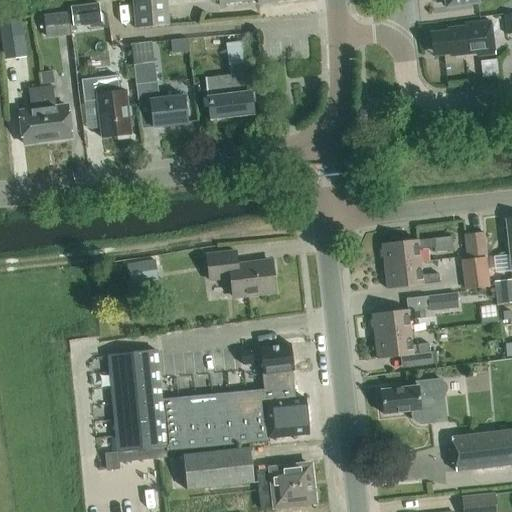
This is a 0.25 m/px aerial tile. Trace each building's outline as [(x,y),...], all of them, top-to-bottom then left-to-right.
[(169,26),(166,0),(132,0),(134,28),(169,26)] [(98,4),(70,7),(72,26),(100,22),(98,4)] [(67,12),(43,15),(46,39),(70,36),(67,12)] [(511,13),(503,15),(505,35),(511,33),(511,13)] [(26,58),(21,18),(0,20),(0,30),(4,60),(26,58)] [(478,56),(494,54),(490,21),(464,24),(465,27),(447,29),(447,31),(430,33),(433,56),(450,55),(450,57),(469,55),(469,52),(477,51),(478,56)] [(133,65),(135,85),(138,106),(150,105),(153,128),(187,124),(184,96),(159,99),(154,62),(133,65)] [(204,78),(206,87),(210,122),(253,116),(250,91),(249,91),(246,65),(229,67),(230,75),(204,78)] [(52,85),(51,75),(40,76),(41,87),(52,85)] [(102,138),(131,135),(125,91),(119,92),(117,76),(81,80),(84,102),(97,101),(102,138)] [(40,88),(47,141),(71,138),(67,106),(55,108),(52,86),(40,88)] [(47,141),(40,88),(28,89),(31,111),(19,112),(23,144),(47,141)] [(467,257),(486,255),(484,233),(464,235),(467,257)] [(384,258),(385,267),(422,263),(420,251),(436,249),(436,253),(453,251),(451,238),(382,246),(383,250),(380,251),(381,258),(384,258)] [(233,297),(275,292),(271,262),(237,266),(235,252),(206,255),(209,281),(230,278),(233,297)] [(486,257),(460,260),(464,290),(490,287),(486,257)] [(154,260),(126,265),(129,285),(157,280),(154,260)] [(422,263),(385,267),(388,290),(440,284),(437,273),(423,275),(422,263)] [(511,288),(511,280),(493,282),(496,305),(511,302),(511,288)] [(427,297),(428,312),(457,309),(455,293),(427,297)] [(373,328),(374,337),(412,332),(411,320),(425,319),(424,310),(372,316),(373,321),(370,321),(371,329),(373,328)] [(412,332),(374,337),(377,360),(400,357),(402,369),(438,365),(436,352),(430,353),(429,345),(414,346),(412,332)] [(259,338),(240,341),(242,364),(261,363),(262,373),(292,371),(290,345),(260,348),(259,338)] [(156,351),(108,357),(109,373),(158,367),(156,351)] [(158,367),(109,373),(111,389),(159,384),(158,367)] [(262,375),(260,375),(262,390),(263,390),(268,442),(269,442),(269,439),(309,435),(305,395),(296,395),(293,371),(292,371),(262,373),(262,375)] [(416,383),(416,387),(381,391),(383,415),(411,412),(412,418),(416,422),(423,424),(445,421),(443,395),(445,390),(445,385),(441,381),(441,380),(416,383)] [(159,384),(111,389),(113,405),(160,399),(159,384)] [(262,390),(246,392),(251,444),(268,442),(263,390),(262,390)] [(246,392),(229,393),(234,446),(251,444),(246,392)] [(229,393),(212,395),(217,447),(234,446),(229,393)] [(212,395),(195,396),(200,449),(217,447),(212,395)] [(195,396),(178,398),(183,451),(200,449),(195,396)] [(178,398),(160,399),(162,415),(164,431),(165,448),(166,453),(183,451),(178,398)] [(160,399),(113,405),(114,420),(162,415),(160,399)] [(162,415),(114,420),(116,436),(164,431),(162,415)] [(455,471),(511,464),(511,429),(451,437),(455,471)] [(164,431),(116,436),(117,453),(125,452),(133,451),(141,450),(149,449),(157,449),(165,448),(164,431)] [(165,448),(157,449),(158,457),(166,456),(166,453),(165,448)] [(249,448),(182,455),(186,491),(253,483),(249,448)] [(149,449),(141,450),(142,458),(150,457),(149,449)] [(157,449),(149,449),(150,457),(158,457),(157,449)] [(141,450),(133,451),(134,459),(142,458),(141,450)] [(133,451),(125,452),(126,460),(134,459),(133,451)] [(125,452),(117,453),(118,461),(126,460),(125,452)] [(258,490),(312,484),(310,465),(256,471),(258,490)] [(314,503),(312,484),(258,490),(260,509),(314,503)] [(495,511),(494,493),(461,497),(462,511),(495,511)]
